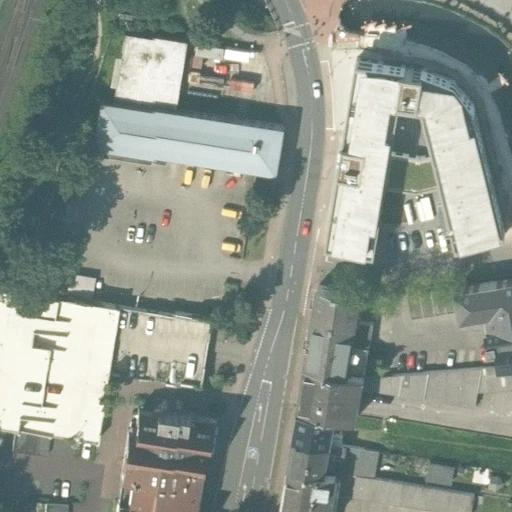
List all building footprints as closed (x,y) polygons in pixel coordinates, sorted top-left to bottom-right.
[(107,137),(99,184),(270,211),(277,163),(168,146),(180,74),(131,67),(119,139),(107,137)] [(317,284),(367,293),(378,227),(409,232),(440,225),(451,270),(445,271),(449,287),(498,274),(466,143),(448,119),(415,106),(414,108),(398,106),(398,103),(348,95),(343,126),(350,127),(341,180),(335,179),(329,209),(336,210),(329,252),(322,251),(317,284)] [(101,319),(77,315),(73,339),(98,343),(101,319)] [(511,319),(448,330),(452,352),(462,351),(464,359),(479,356),(480,356),(479,352),(485,351),(488,370),(481,372),(479,372),(483,391),(490,390),(492,410),(511,408),(511,319)] [(0,464),(106,482),(116,416),(192,428),(199,388),(203,360),(98,343),(73,339),(47,334),(0,326),(0,464)] [(348,364),(352,335),(310,328),(297,407),(356,417),(364,366),(348,364)] [(405,360),(452,352),(448,330),(401,338),(405,360)] [(480,356),(479,356),(481,372),(488,370),(485,351),(479,352),(480,356)] [(356,417),(297,407),(290,452),(326,458),(349,462),(354,432),(356,417)] [(511,408),(492,410),(371,420),(356,417),(354,432),(468,452),(471,436),(511,432),(511,408)] [(155,508),(164,456),(145,452),(142,474),(135,473),(129,506),(132,506),(132,504),(155,508)] [(285,482),(321,488),(322,480),(326,458),(290,452),(285,482)] [(132,506),(131,511),(197,511),(201,494),(204,495),(209,463),(184,459),(185,456),(164,453),(164,456),(155,508),(132,504),(132,506)] [(57,480),(23,474),(20,494),(54,500),(57,480)] [(322,480),(321,488),(332,490),(334,482),(322,480)] [(281,509),(299,511),(330,511),(333,494),(320,492),(321,488),(285,482),(281,509)]
